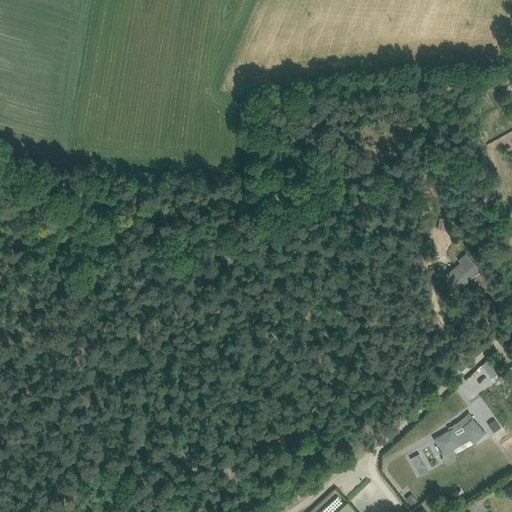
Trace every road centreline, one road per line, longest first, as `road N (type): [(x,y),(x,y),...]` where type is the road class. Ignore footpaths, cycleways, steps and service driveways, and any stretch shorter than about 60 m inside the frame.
road 1 (track): [(371,463),(348,444),(305,431),(161,445),(108,465),(79,450),(0,366)]
road 2 (track): [(0,281),(95,276),(237,249),(243,179)]
road 3 (unclassified): [(511,329),(379,447),(371,463)]
